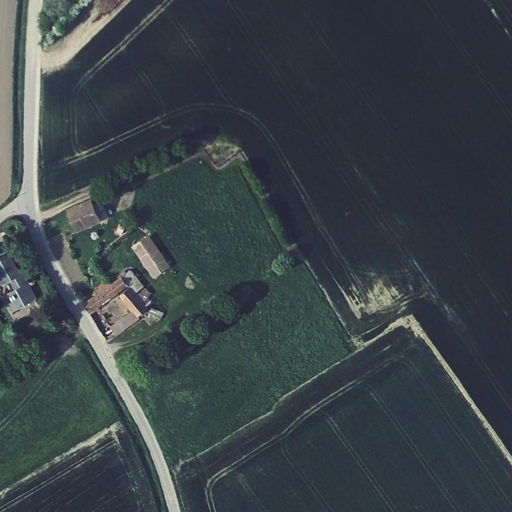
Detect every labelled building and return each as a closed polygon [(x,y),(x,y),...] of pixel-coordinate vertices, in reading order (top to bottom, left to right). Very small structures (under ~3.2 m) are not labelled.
[(58,14),(51,21),(59,28),(66,21),(58,14)] [(91,201),(68,211),(76,231),(100,221),(91,201)] [(150,235),(132,247),(154,280),(173,267),(150,235)] [(12,310),(38,296),(27,277),(26,277),(10,250),(0,255),(0,278),(3,284),(9,281),(13,289),(3,294),(12,310)] [(130,263),(121,272),(135,288),(146,280),(130,263)] [(121,272),(115,277),(113,273),(97,285),(100,292),(87,303),(111,342),(151,307),(135,288),(121,272)]
